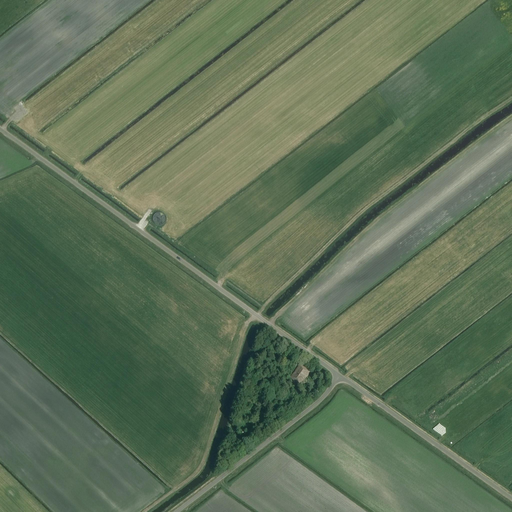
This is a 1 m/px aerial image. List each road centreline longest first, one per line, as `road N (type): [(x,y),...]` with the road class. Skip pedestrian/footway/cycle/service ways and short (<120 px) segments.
road 1 (unclassified): [(338,375),(0,128)]
road 2 (unclassified): [(176,511),(312,406),(338,375)]
road 3 (unclassified): [(511,498),(338,375)]
